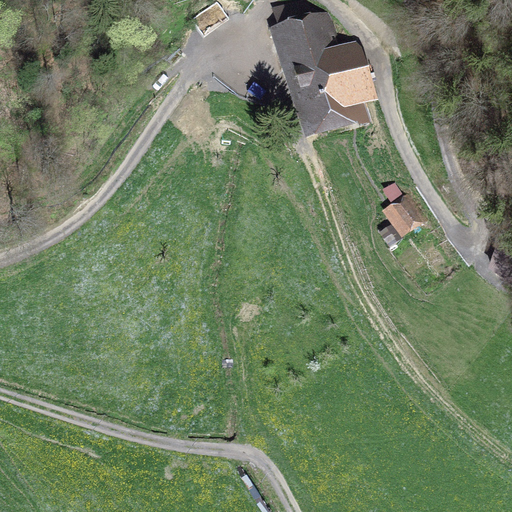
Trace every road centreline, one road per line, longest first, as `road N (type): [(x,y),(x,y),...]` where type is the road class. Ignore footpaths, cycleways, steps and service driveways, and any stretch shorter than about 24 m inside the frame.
road 1 (track): [(0,256),(61,236),(213,48),(247,42)]
road 2 (track): [(292,511),(254,454),(95,423),(0,394)]
